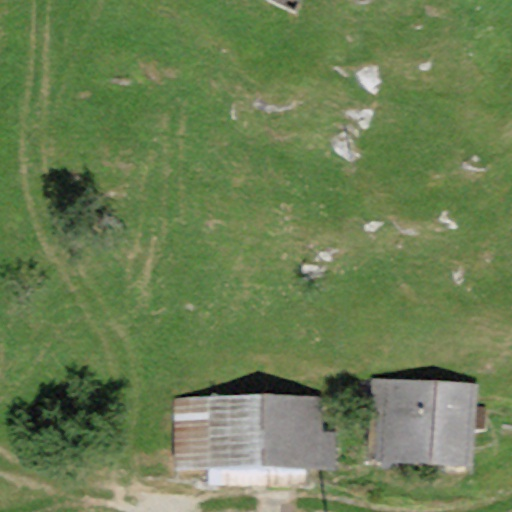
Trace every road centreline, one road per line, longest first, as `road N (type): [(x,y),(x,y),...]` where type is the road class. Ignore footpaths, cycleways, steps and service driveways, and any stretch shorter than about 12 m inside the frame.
road 1 (track): [(136,511),(0,459)]
road 2 (track): [(347,511),(291,502),(208,511)]
